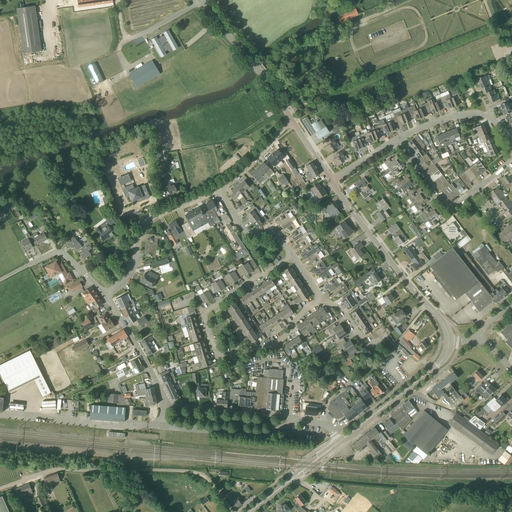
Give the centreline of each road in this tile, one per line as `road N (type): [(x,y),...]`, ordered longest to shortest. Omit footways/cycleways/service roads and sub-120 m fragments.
road 1 (residential): [(322,301),(270,346),(231,356),(214,349),(206,312),(292,256)]
road 2 (unclassified): [(0,491),(55,470),(187,471),(206,478),(231,511)]
road 3 (tertiary): [(448,342),(440,320),(332,180)]
road 4 (residential): [(105,294),(129,272),(144,222),(219,188)]
road 5 (residential): [(399,138),(443,204),(457,203),(511,156)]
road 6 (residential): [(297,421),(264,434),(162,426),(163,406)]
road 7 (tertiary): [(339,442),(440,363),(448,342)]
road 8 (tertiary): [(290,120),(200,2)]
road 9 (residential): [(163,406),(297,421)]
road 10 (residential): [(163,406),(105,294)]
road 11 (residential): [(399,138),(476,113),(511,140)]
road 12 (residential): [(200,2),(132,40),(121,32),(116,0)]
